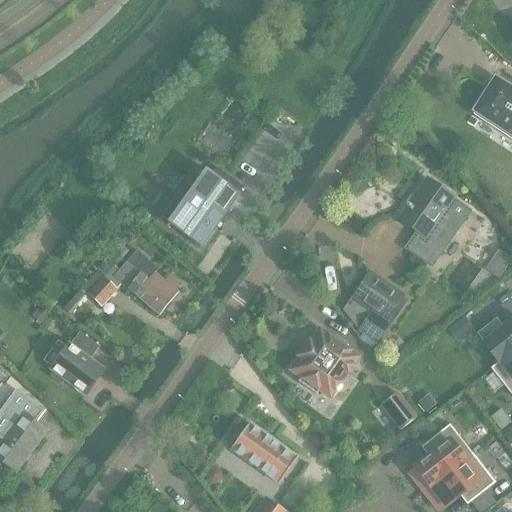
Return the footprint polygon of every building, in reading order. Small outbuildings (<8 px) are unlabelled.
[(511,92),(495,82),(486,96),(476,112),(511,135),(511,92)] [(201,248),(239,195),(205,170),(192,189),(185,184),(161,218),(167,223),(167,224),(201,248)] [(459,224),(469,210),(454,200),(454,199),(426,179),(413,198),(414,199),(410,206),(407,204),(405,207),(407,208),(398,220),(416,233),(406,248),(431,265),(451,236),(453,238),(461,225),(459,224)] [(72,249),(61,239),(56,246),(67,255),(72,249)] [(117,291),(104,278),(128,252),(123,247),(79,293),(64,310),(70,316),(89,296),(102,308),(117,291)] [(179,285),(169,277),(164,283),(155,275),(158,271),(135,253),(113,279),(159,316),(178,294),(174,291),(179,285)] [(385,323),(403,296),(370,273),(343,312),(359,332),(377,344),(390,326),(385,323)] [(38,309),(31,316),(41,326),(48,319),(38,309)] [(498,363),(511,352),(511,321),(503,328),(496,319),(477,334),(484,344),(483,344),(498,363)] [(330,399),(359,358),(345,348),(347,345),(336,337),(334,341),(320,331),(311,343),(309,341),(297,358),(299,360),(291,371),(301,379),(298,383),(316,396),(319,392),(330,399)] [(104,372),(89,361),(99,348),(79,334),(70,347),(68,345),(51,370),(54,372),(49,377),(61,386),(65,380),(86,396),(104,372)] [(511,352),(498,363),(490,369),(511,396),(511,352)] [(417,417),(398,393),(381,405),(400,431),(417,417)] [(0,461),(15,473),(46,431),(21,412),(11,425),(4,420),(0,424),(0,437),(1,439),(0,440),(0,461)] [(296,459),(250,426),(250,425),(249,424),(230,451),(231,452),(232,451),(278,484),(278,485),(279,486),(298,459),(297,458),(296,459)] [(473,456),(449,426),(421,448),(428,457),(415,468),(415,469),(409,474),(418,486),(424,480),(431,489),(473,456)] [(511,431),(511,430),(503,435),(511,446),(511,444),(511,431)] [(467,506),(495,484),(473,456),(431,489),(436,495),(429,501),(438,511),(445,507),(446,507),(460,496),(467,506)] [(282,511),(266,500),(257,511),(282,511)]
